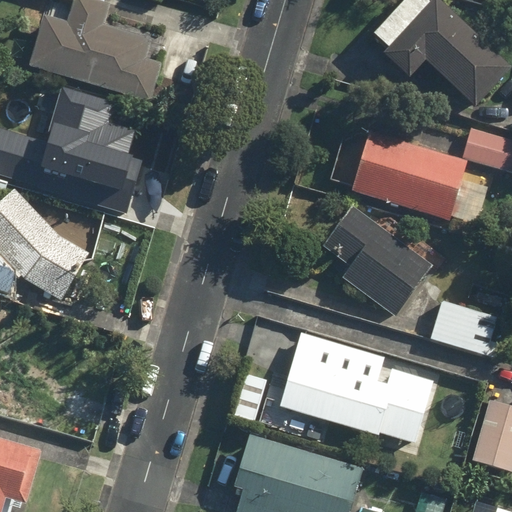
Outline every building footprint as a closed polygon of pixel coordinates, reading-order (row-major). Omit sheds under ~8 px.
[(382,57),(375,64),(403,88),(419,70),(470,115),(504,75),(428,8),(424,13),(409,0),(402,0),(365,42),(382,57)] [(511,0),(473,0),(474,4),(511,8),(511,0)] [(142,66),(149,43),(100,29),(105,12),(71,2),(63,30),(44,24),(31,71),(146,104),(156,70),(142,66)] [(88,182),(118,190),(131,137),(104,130),(110,106),(57,92),(32,185),(83,198),(88,182)] [(511,145),(469,132),(459,162),(511,179),(511,145)] [(348,193),(442,225),(444,220),(472,230),(484,194),(456,184),(461,169),(367,137),(348,193)] [(84,261),(52,240),(11,197),(0,206),(0,263),(15,279),(57,306),(84,261)] [(348,212),(319,253),(343,270),(334,283),(391,324),(430,271),(348,212)] [(497,320),(439,304),(428,344),(486,361),(497,320)] [(345,352),(297,338),(275,412),(376,442),(390,393),(338,378),(345,352)] [(0,409),(47,422),(61,369),(0,352),(0,409)] [(472,401),(433,389),(421,426),(461,438),(472,401)] [(506,477),(511,457),(511,413),(483,405),(466,465),(506,477)] [(351,511),(361,475),(243,443),(229,495),(239,497),(235,511),(351,511)] [(36,457),(0,446),(0,508),(1,504),(21,510),(36,457)] [(443,511),(447,501),(430,494),(422,511),(443,511)] [(511,511),(511,508),(474,497),(469,511),(511,511)]
